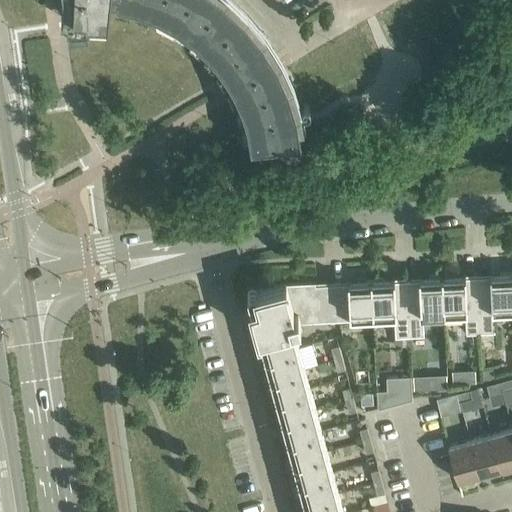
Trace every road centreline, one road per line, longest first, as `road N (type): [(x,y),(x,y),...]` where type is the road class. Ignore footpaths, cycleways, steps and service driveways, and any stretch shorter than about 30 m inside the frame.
road 1 (residential): [(511,206),(205,248)]
road 2 (residential): [(275,511),(205,248)]
road 3 (tertiary): [(61,511),(26,282)]
road 4 (tertiary): [(26,282),(0,99)]
road 5 (unclassified): [(26,282),(205,248)]
road 6 (tertiary): [(0,370),(24,511)]
